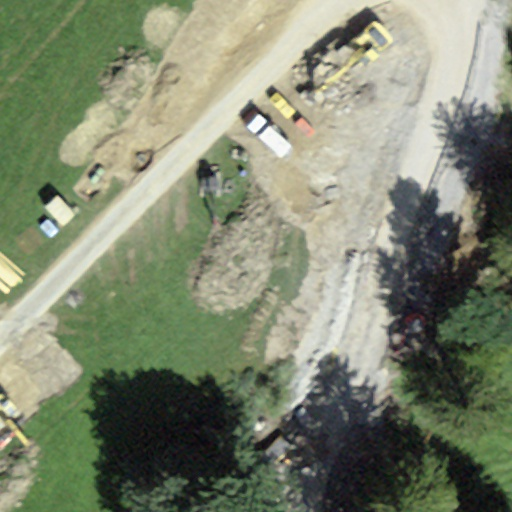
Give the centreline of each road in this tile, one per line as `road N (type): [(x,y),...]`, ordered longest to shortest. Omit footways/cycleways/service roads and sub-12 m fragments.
road 1 (unclassified): [(292,511),(298,480),(368,367),(380,332),(455,55),(453,7)]
road 2 (unclassified): [(357,0),(331,11),(283,55),(0,337)]
